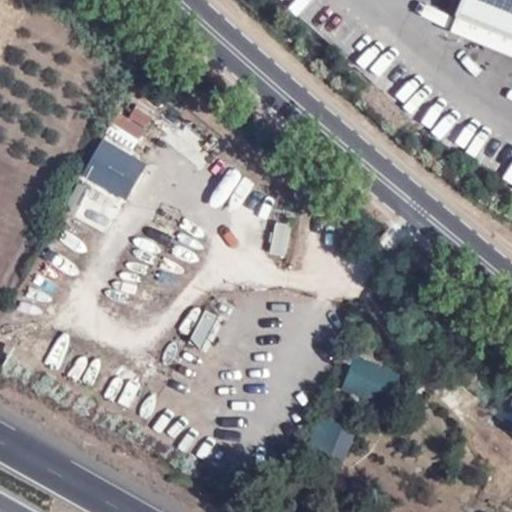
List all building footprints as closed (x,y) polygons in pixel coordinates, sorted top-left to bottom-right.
[(283,0),(319,31),(343,4),(338,0),(283,0)] [(511,0),(465,0),(458,18),(511,39),(511,0)] [(138,105),(130,120),(115,112),(104,134),(137,152),(157,114),(138,105)] [(134,200),(147,164),(118,154),(106,190),(134,200)] [(100,201),(94,223),(110,227),(115,205),(100,201)] [(288,255),(291,225),(273,223),(269,252),(288,255)] [(208,343),(221,318),(207,311),(193,336),(208,343)] [(388,409),(401,374),(354,356),(340,391),(388,409)]
